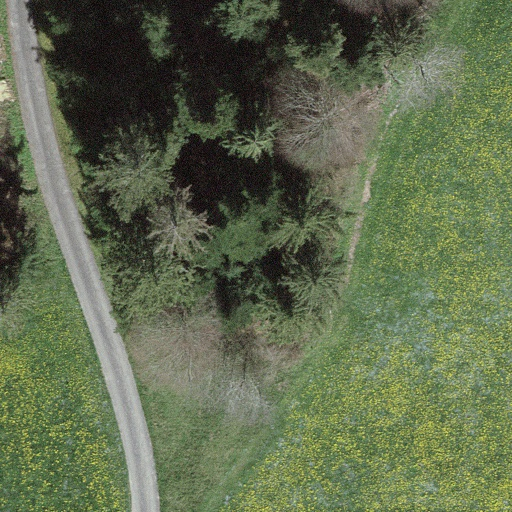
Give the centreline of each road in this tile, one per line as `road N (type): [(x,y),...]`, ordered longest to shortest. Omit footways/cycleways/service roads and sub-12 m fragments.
road 1 (track): [(460,0),(423,70),(345,309),(287,419),(223,511)]
road 2 (track): [(151,511),(132,401),(34,92),(19,0)]
